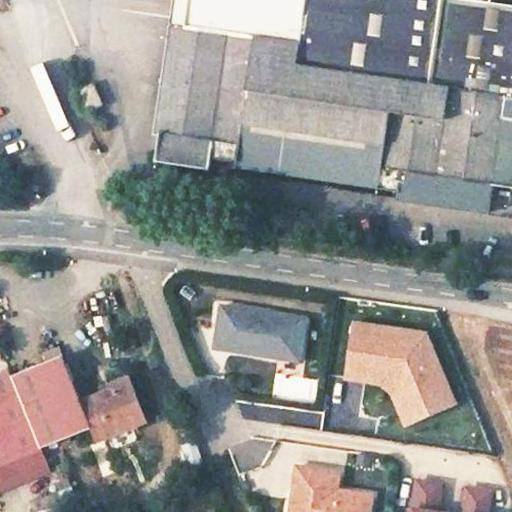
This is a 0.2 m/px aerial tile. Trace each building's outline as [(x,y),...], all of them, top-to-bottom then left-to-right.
[(511,0),(192,0),(181,78),(166,76),(159,127),(165,128),(161,154),(214,162),(216,150),(240,154),(239,160),(404,185),(407,165),(511,180),(511,0)] [(181,78),(192,0),(177,0),(166,76),(181,78)] [(105,106),(98,88),(78,97),(85,114),(105,106)] [(278,314),(222,306),(216,342),(231,345),(230,351),(302,361),(304,345),(301,344),(305,321),(278,317),(278,314)] [(455,403),(426,335),(356,324),(350,366),(399,373),(419,419),(455,403)] [(40,443),(87,425),(92,437),(143,416),(126,373),(108,379),(111,388),(77,401),(69,380),(58,354),(12,373),(40,443)] [(419,419),(399,373),(350,366),(348,378),(383,384),(393,392),(407,424),(419,419)] [(11,368),(0,372),(0,458),(40,443),(12,373),(11,368)] [(339,473),(297,467),(290,511),(370,511),(373,496),(337,491),(339,473)] [(481,511),(482,511),(485,511),(488,511),(491,492),(468,488),(464,511),(431,511),(433,505),(440,506),(443,485),(418,481),(413,511),(481,511)]
